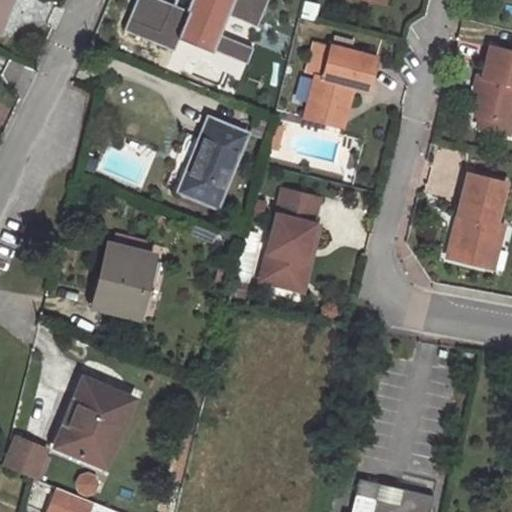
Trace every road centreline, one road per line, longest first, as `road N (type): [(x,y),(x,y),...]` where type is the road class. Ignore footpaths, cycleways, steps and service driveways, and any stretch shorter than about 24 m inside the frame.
road 1 (residential): [(511,329),(385,304),(375,271),(444,0)]
road 2 (residential): [(0,183),(84,0)]
